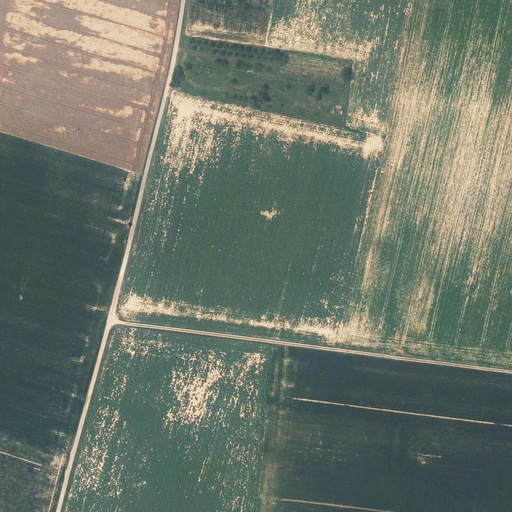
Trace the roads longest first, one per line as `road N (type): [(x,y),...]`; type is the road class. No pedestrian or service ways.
road 1 (unclassified): [(183,0),(58,511)]
road 2 (track): [(109,321),(511,371)]
